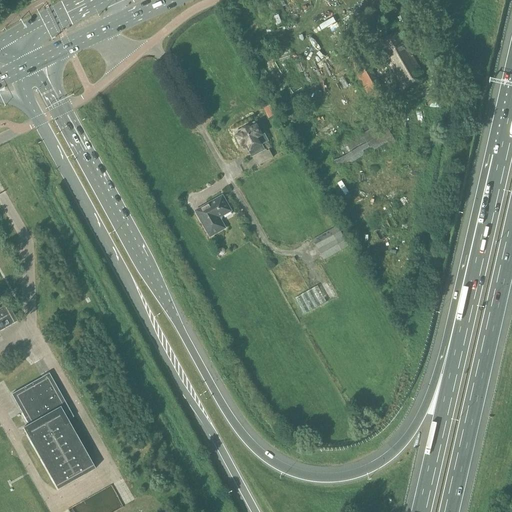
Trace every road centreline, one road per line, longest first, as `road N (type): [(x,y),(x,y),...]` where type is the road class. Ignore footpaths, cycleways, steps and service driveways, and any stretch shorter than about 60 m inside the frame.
road 1 (motorway): [(499,155),(415,426),(379,463),(313,477),(272,462),(245,438),(60,110)]
road 2 (motorway): [(39,121),(254,511)]
road 3 (motorway): [(499,155),(419,511)]
road 4 (motorway): [(452,511),(511,251)]
road 5 (unclassified): [(60,110),(216,0)]
